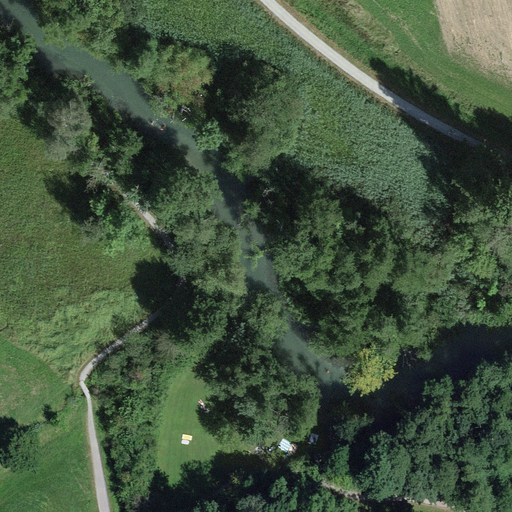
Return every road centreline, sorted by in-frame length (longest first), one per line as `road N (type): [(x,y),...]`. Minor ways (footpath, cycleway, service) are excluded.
road 1 (track): [(511,158),(414,114),(263,0)]
road 2 (track): [(201,511),(237,477),(295,469),(348,497),(472,511)]
road 3 (track): [(105,511),(83,374)]
